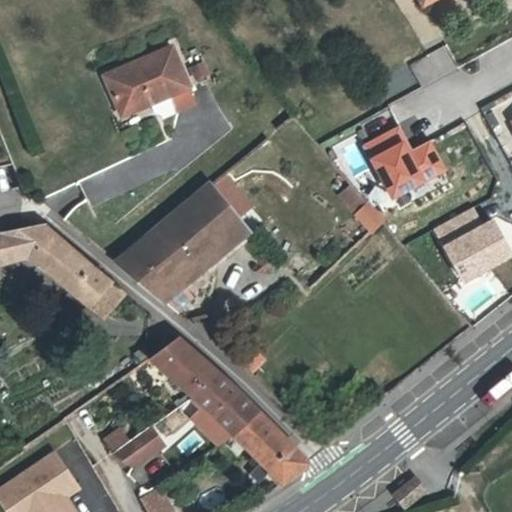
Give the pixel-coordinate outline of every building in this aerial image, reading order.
[(419,84),(455,69),(446,46),(409,61),(419,84)] [(106,75),(120,107),(148,95),(150,100),(154,109),(161,112),(163,115),(194,102),(187,87),(189,86),(172,47),(106,75)] [(148,95),(120,107),(122,112),(150,100),(148,95)] [(398,124),(362,143),(391,199),(447,169),(430,137),(411,147),(398,124)] [(267,216),(228,169),(209,184),(248,231),(267,216)] [(248,231),(209,184),(115,262),(162,302),(166,299),(184,285),(248,231)] [(355,213),(367,202),(351,184),(339,194),(355,213)] [(371,231),(383,221),(367,202),(355,213),(371,231)] [(473,206),(432,229),(462,282),(511,254),(511,250),(492,215),(481,221),(473,206)] [(41,224),(2,232),(39,261),(60,278),(96,314),(126,296),(41,224)] [(0,232),(0,268),(39,261),(2,232),(0,232)] [(193,297),(184,285),(166,299),(178,310),(185,303),(190,300),(193,297)] [(188,392),(193,396),(219,374),(178,338),(152,357),(188,392)] [(219,374),(193,396),(205,407),(234,435),(260,413),(238,391),(219,374)] [(174,402),(177,407),(193,396),(188,392),(174,402)] [(193,420),(220,445),(234,435),(205,407),(193,420)] [(260,413),(234,435),(283,483),(306,466),(307,460),(260,413)] [(158,437),(150,426),(143,432),(151,443),(158,437)] [(118,429),(106,438),(114,449),(127,441),(118,429)] [(164,445),(158,437),(151,443),(143,432),(113,453),(115,455),(133,468),(164,445)] [(0,501),(7,511),(74,511),(63,496),(77,486),(55,454),(0,491),(0,501)] [(415,479),(396,494),(405,506),(425,491),(415,479)] [(140,499),(147,511),(171,511),(173,511),(158,488),(140,499)]
